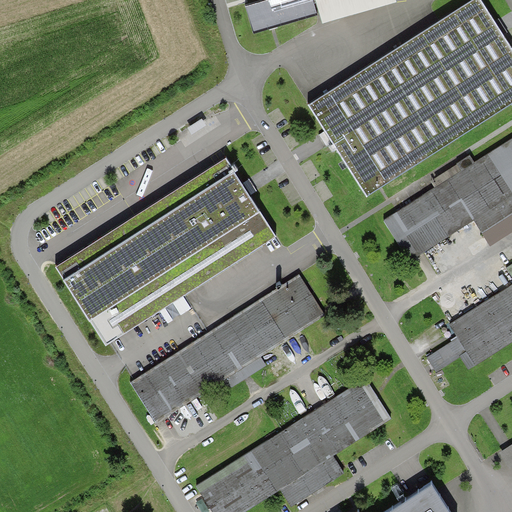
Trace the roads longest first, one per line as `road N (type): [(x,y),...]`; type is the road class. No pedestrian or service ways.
road 1 (residential): [(186,511),(18,240),(32,210),(245,76)]
road 2 (residential): [(448,423),(269,133),(245,76)]
road 3 (residential): [(245,76),(417,0)]
road 4 (residential): [(312,511),(448,423)]
